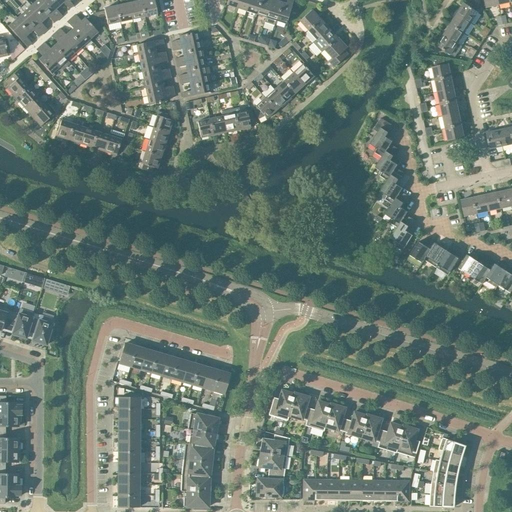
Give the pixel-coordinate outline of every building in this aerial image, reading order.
[(53,23),(57,19),(39,0),(37,0),(32,4),(30,2),(29,3),(44,20),(47,17),(53,23)] [(39,0),(57,19),(61,16),(55,9),(59,6),(53,0),(39,0)] [(73,5),(68,0),(53,0),(59,6),(62,3),(68,9),(73,5)] [(143,0),(140,1),(145,19),(144,17),(157,14),(153,0),(143,0)] [(227,0),(226,5),(234,7),(233,11),(235,11),(238,0),(227,0)] [(246,11),(249,0),(238,0),(235,11),(237,12),(238,8),(246,11)] [(249,0),(246,11),(254,14),(253,17),(255,17),(260,0),(249,0)] [(260,0),(255,17),(256,18),(257,15),(265,17),(264,22),(271,0),(260,0)] [(277,1),(277,0),(271,0),(264,22),(274,25),(274,24),(281,3),(277,1)] [(285,24),(292,0),(286,0),(285,4),(281,3),(274,24),(276,24),(277,21),(285,24)] [(140,20),(145,19),(140,1),(128,3),(132,19),(140,18),(140,20)] [(40,23),(44,20),(29,3),(28,4),(30,7),(23,12),(42,33),(46,29),(40,23)] [(120,22),(132,19),(128,3),(116,6),(120,22)] [(455,13),(471,24),(478,13),(464,4),(460,9),(460,8),(457,11),(455,13)] [(107,25),(120,22),(116,6),(104,9),(104,11),(94,13),(101,26),(107,23),(107,25)] [(307,31),(320,20),(311,10),(298,21),(307,31)] [(38,37),(42,33),(23,12),(17,18),(14,16),(13,17),(28,33),(32,30),(38,37)] [(100,26),(101,26),(94,13),(86,20),(84,18),(80,21),(75,15),(70,18),(89,39),(96,34),(98,36),(103,31),(100,26)] [(464,34),(471,24),(455,13),(454,14),(453,19),(453,20),(450,24),(464,34)] [(25,37),(28,33),(13,17),(12,18),(14,20),(8,27),(26,47),(31,43),(25,37)] [(83,45),(89,39),(70,18),(66,22),(72,29),(69,32),(84,49),(85,47),(83,45)] [(315,40),(328,29),(320,20),(307,31),(315,40)] [(458,44),(464,34),(450,24),(447,29),(446,29),(443,32),(442,34),(458,44)] [(84,49),(69,32),(65,35),(59,28),(55,32),(74,54),(81,48),(82,50),(84,49)] [(323,50),(336,38),(328,29),(315,40),(323,50)] [(172,47),(198,41),(196,34),(200,33),(199,31),(178,36),(179,40),(171,42),(172,47)] [(68,59),(74,54),(55,32),(51,36),(56,42),(53,46),(68,62),(70,61),(68,59)] [(286,33),(283,36),(288,42),(292,39),(286,33)] [(440,40),(436,46),(454,58),(462,47),(458,44),(442,34),(441,35),(440,38),(439,40),(440,40)] [(3,36),(0,36),(0,56),(7,56),(7,54),(9,53),(8,48),(6,39),(3,40),(3,36)] [(336,38),(323,50),(332,59),(329,61),(333,66),(329,69),(329,70),(347,54),(346,54),(342,50),(345,48),(336,38)] [(154,46),(160,45),(163,44),(162,39),(135,45),(136,48),(137,52),(134,53),(134,54),(155,50),(155,48),(154,46)] [(182,54),(203,49),(202,47),(199,48),(198,41),(172,47),(172,51),(181,49),(182,54)] [(50,49),(46,45),(44,42),(39,46),(59,67),(65,62),(67,63),(68,62),(53,46),(50,49)] [(291,45),(294,48),(297,51),(300,48),(295,42),(291,45)] [(53,73),(59,67),(39,46),(35,50),(41,56),(38,60),(53,77),(54,75),(53,73)] [(287,48),(281,54),(284,57),(291,51),(287,48)] [(175,63),(202,57),(200,50),(203,50),(203,49),(182,54),(183,59),(175,61),(175,63)] [(165,52),(162,53),(156,54),(155,50),(134,54),(135,56),(137,55),(139,62),(165,56),(165,52)] [(300,54),(305,60),(308,57),(303,51),(300,54)] [(101,53),(96,57),(102,63),(107,59),(101,53)] [(158,62),(163,61),(166,61),(165,56),(139,62),(140,69),(138,70),(138,71),(158,67),(158,62)] [(186,70),(206,65),(206,64),(203,64),(202,57),(175,63),(176,68),(185,66),(186,70)] [(272,62),(275,66),(281,60),(278,57),(272,62)] [(40,69),(31,60),(27,63),(30,67),(31,67),(36,72),(40,69)] [(308,63),(314,70),(317,67),(311,60),(308,63)] [(434,80),(451,76),(448,64),(432,67),(434,80)] [(179,80),(205,74),(204,67),(207,67),(206,65),(186,70),(186,74),(178,76),(179,80)] [(263,71),(266,74),(272,69),(269,65),(263,71)] [(292,73),(304,85),(313,77),(302,65),(292,73)] [(168,69),(165,70),(159,71),(158,67),(138,71),(138,73),(141,72),(142,79),(169,73),(168,69)] [(15,98),(30,84),(27,87),(19,78),(22,75),(18,70),(5,81),(9,86),(6,88),(15,98)] [(43,73),(38,77),(43,83),(44,81),(45,82),(48,79),(43,73)] [(161,78),(170,76),(169,73),(142,79),(144,86),(141,87),(141,88),(162,83),(161,78)] [(256,82),(263,77),(259,73),(253,79),(256,82)] [(294,93),(304,85),(292,73),(283,81),(294,93)] [(189,87),(210,82),(210,81),(207,81),(205,74),(179,80),(180,84),(188,83),(189,87)] [(437,92),(454,89),(451,76),(434,80),(437,92)] [(285,102),(294,93),(283,81),(274,90),(285,102)] [(51,82),(48,85),(53,91),(57,88),(51,82)] [(183,97),(209,92),(207,84),(210,84),(210,82),(189,87),(190,91),(182,92),(183,97)] [(244,87),(247,91),(253,85),(250,82),(244,87)] [(172,86),(169,87),(163,88),(162,83),(141,88),(142,90),(145,89),(146,96),(173,91),(172,86)] [(23,107),(35,96),(38,94),(30,84),(15,98),(23,107)] [(440,104),(456,101),(454,89),(437,92),(440,104)] [(276,110),(285,102),(274,90),(265,98),(276,110)] [(60,91),(56,94),(62,100),(65,97),(60,91)] [(165,97),(171,96),(174,95),(173,91),(146,96),(148,103),(145,104),(145,105),(166,101),(165,97)] [(32,117),(44,106),(35,96),(23,107),(32,117)] [(276,110),(265,98),(262,96),(259,99),(261,101),(253,109),(258,119),(264,116),(266,119),(276,110)] [(442,117),(459,113),(456,101),(440,104),(442,117)] [(44,106),(32,117),(40,126),(52,115),(44,106)] [(225,132),(237,130),(232,108),(227,109),(228,115),(221,116),(225,132)] [(233,108),(232,108),(237,130),(250,127),(249,125),(256,123),(250,110),(246,111),(234,114),(233,108)] [(152,128),(168,133),(172,121),(170,120),(171,116),(157,112),(152,128)] [(445,129),(462,126),(459,113),(442,117),(445,129)] [(213,135),(225,132),(221,116),(209,119),(213,135)] [(390,144),(390,145),(392,142),(385,137),(388,133),(392,132),(395,127),(391,125),(381,118),(373,130),(377,132),(375,136),(370,144),(375,148),(374,149),(376,150),(374,153),(381,157),(382,157),(390,144)] [(200,138),(213,135),(209,119),(197,121),(200,138)] [(68,140),(73,124),(60,120),(55,136),(68,140)] [(80,144),(85,128),(73,124),(68,140),(80,144)] [(462,126),(445,129),(448,142),(464,138),(462,126)] [(502,147),(511,144),(511,132),(511,127),(499,130),(502,147)] [(92,148),(97,132),(85,128),(80,144),(92,148)] [(164,144),(168,133),(152,128),(148,139),(164,144)] [(104,151),(111,130),(110,130),(108,135),(97,132),(92,148),(104,151)] [(111,130),(104,151),(115,155),(120,140),(122,140),(124,134),(111,130)] [(495,148),(502,147),(499,130),(486,133),(489,149),(487,149),(489,156),(497,155),(495,148)] [(160,156),(164,144),(148,139),(144,151),(160,156)] [(397,149),(390,145),(390,144),(382,157),(381,157),(380,160),(379,162),(375,168),(381,171),(380,173),(381,174),(379,176),(387,181),(395,168),(397,165),(390,161),(393,156),(397,155),(400,151),(397,149)] [(156,168),(160,156),(144,151),(141,163),(137,161),(135,167),(151,172),(153,167),(156,168)] [(404,174),(395,168),(387,181),(380,191),(385,195),(384,196),(386,197),(384,200),(392,204),(392,205),(400,191),(400,192),(402,189),(403,189),(396,184),(398,180),(402,179),(405,174),(404,174)] [(501,209),(511,206),(511,202),(509,190),(497,192),(501,209)] [(410,198),(400,192),(400,191),(392,205),(392,204),(385,215),(391,218),(390,220),(391,221),(390,223),(397,228),(405,215),(406,215),(407,213),(408,212),(401,208),(403,203),(407,202),(410,198)] [(488,212),(501,209),(497,192),(485,195),(488,212)] [(476,214),(488,212),(485,195),(473,198),(476,214)] [(464,217),(476,214),(473,198),(460,200),(464,217)] [(415,221),(406,215),(405,215),(397,228),(394,232),(390,238),(397,243),(395,247),(402,251),(405,248),(405,247),(409,249),(413,244),(410,241),(411,239),(413,236),(406,231),(408,227),(412,226),(415,221)] [(419,267),(422,263),(424,260),(430,249),(427,247),(428,245),(428,242),(425,241),(423,241),(421,244),(419,242),(407,259),(419,267)] [(436,267),(446,251),(444,250),(445,247),(445,245),(442,243),(440,243),(438,245),(434,243),(433,245),(430,249),(424,260),(436,267)] [(446,251),(436,267),(448,275),(454,266),(455,264),(459,259),(455,256),(456,254),(456,252),(453,250),(451,251),(449,253),(446,251)] [(467,280),(479,262),(476,260),(478,258),(478,256),(474,254),(472,254),(471,257),(467,254),(458,268),(462,270),(462,271),(462,274),(464,273),(465,272),(470,275),(468,278),(467,278),(466,279),(467,280)] [(491,270),(490,270),(487,268),(489,265),(488,263),(485,261),(483,261),(482,264),(479,262),(467,280),(468,281),(470,279),(469,278),(470,276),(476,279),(475,280),(476,282),(478,281),(482,283),(484,280),(491,270)] [(495,289),(507,271),(504,269),(506,267),(505,265),(502,263),(500,263),(499,266),(495,263),(490,270),(491,270),(484,280),(494,287),(494,288),(495,289)] [(511,270),(509,273),(507,271),(495,289),(496,290),(498,288),(496,287),(498,285),(504,288),(503,289),(503,291),(506,291),(506,290),(510,292),(511,289),(511,270)] [(24,272),(21,282),(27,284),(30,274),(24,272)] [(47,280),(44,289),(51,291),(54,282),(47,280)] [(8,325),(12,312),(6,310),(7,309),(0,306),(0,330),(0,331),(2,323),(8,325)] [(20,309),(18,314),(12,312),(8,325),(14,327),(11,334),(14,335),(23,337),(23,338),(25,339),(28,331),(32,318),(33,313),(20,309)] [(40,315),(38,320),(32,318),(28,331),(34,333),(32,341),(34,341),(43,344),(46,345),(50,332),(51,332),(53,326),(52,326),(54,320),(40,315)] [(129,366),(135,347),(130,346),(131,345),(124,344),(122,350),(120,357),(118,363),(120,364),(120,363),(129,366)] [(135,347),(129,366),(140,369),(145,350),(140,348),(135,347)] [(150,372),(156,353),(151,352),(145,350),(140,369),(150,372)] [(166,356),(160,354),(156,353),(150,372),(161,375),(166,356)] [(166,356),(161,375),(172,379),(177,359),(172,358),(166,356)] [(181,381),(187,362),(181,360),(181,361),(177,359),(172,379),(181,381)] [(197,365),(193,364),(187,362),(181,381),(192,384),(197,365)] [(202,387),(208,368),(202,366),(202,367),(197,365),(192,384),(202,387)] [(218,371),(213,370),(208,368),(202,387),(212,390),(218,371)] [(218,371),(212,390),(222,393),(224,394),(225,388),(227,380),(228,380),(229,374),(223,372),(223,373),(218,371)] [(287,420),(294,394),(294,395),(287,393),(287,392),(281,390),(280,394),(281,394),(279,399),(273,398),(268,415),(287,420)] [(305,426),(310,409),(304,407),(307,398),(304,397),(304,396),(298,394),(297,395),(294,394),(287,420),(287,421),(289,415),(300,419),(306,421),(304,426),(305,426)] [(5,397),(0,396),(0,414),(21,415),(21,405),(18,405),(18,403),(5,403),(5,397)] [(118,410),(138,409),(138,399),(139,399),(139,398),(132,397),(132,398),(124,398),(124,397),(118,397),(118,404),(118,410)] [(323,431),(331,405),(330,405),(330,406),(323,404),(323,403),(317,401),(316,405),(317,405),(315,410),(310,409),(305,426),(323,431)] [(342,432),(346,420),(340,418),(343,409),(340,408),(340,406),(334,405),(334,406),(331,405),(323,431),(323,432),(325,426),(336,430),(342,432)] [(118,420),(138,420),(138,409),(118,410),(118,414),(118,420)] [(361,437),(367,416),(366,416),(366,417),(359,415),(359,414),(353,412),(352,416),(353,416),(352,421),(346,420),(342,432),(348,434),(349,433),(361,437)] [(187,429),(216,434),(218,425),(216,425),(217,419),(190,413),(187,429)] [(21,415),(0,414),(0,432),(4,432),(5,426),(17,426),(17,422),(20,422),(20,415),(21,415)] [(377,448),(382,431),(377,429),(380,420),(376,418),(376,417),(370,416),(370,417),(367,416),(361,437),(373,441),(372,441),(378,443),(377,448)] [(118,431),(138,431),(138,420),(118,420),(118,426),(118,431)] [(395,453),(403,427),(402,427),(402,428),(395,426),(396,424),(390,423),(388,427),(389,427),(388,432),(382,431),(377,448),(395,453)] [(403,427),(395,453),(397,448),(409,452),(415,454),(419,442),(413,440),(416,431),(412,429),(412,428),(406,426),(406,428),(403,427)] [(215,443),(216,434),(187,429),(193,431),(192,436),(189,436),(188,444),(184,443),(184,444),(212,448),(213,443),(215,443)] [(118,442),(138,442),(138,431),(118,431),(118,435),(118,442)] [(4,432),(0,432),(0,450),(20,450),(20,442),(17,442),(17,439),(4,438),(4,432)] [(286,457),(286,456),(289,438),(273,434),(272,441),(266,440),(266,439),(262,439),(261,446),(262,446),(261,453),(286,457)] [(438,449),(461,456),(461,455),(462,452),(464,446),(441,438),(438,449)] [(118,453),(138,452),(138,442),(118,442),(118,447),(118,453)] [(212,449),(212,448),(184,444),(183,460),(212,463),(213,454),(211,453),(212,449)] [(459,462),(461,456),(438,449),(438,450),(441,451),(439,461),(435,460),(458,466),(458,465),(459,462)] [(20,450),(0,450),(0,467),(4,468),(4,462),(17,462),(17,458),(20,458),(20,450)] [(118,464),(138,463),(138,452),(118,453),(118,457),(118,464)] [(283,475),(286,457),(261,453),(260,459),(259,459),(257,467),(262,467),(262,466),(268,467),(267,474),(283,475)] [(211,472),(212,463),(183,460),(181,475),(209,477),(209,472),(211,472)] [(457,472),(458,466),(435,460),(432,472),(456,476),(456,472),(457,472)] [(118,474),(138,474),(138,463),(118,464),(118,469),(118,474)] [(4,468),(0,467),(0,485),(20,486),(19,486),(19,478),(17,478),(17,474),(4,474),(4,468)] [(455,482),(456,476),(432,472),(430,483),(454,486),(455,482)] [(118,485),(138,485),(138,474),(118,474),(118,479),(118,485)] [(283,475),(267,474),(267,480),(257,479),(257,483),(257,486),(257,488),(256,488),(255,496),(261,497),(261,496),(267,496),(267,495),(278,495),(278,496),(282,496),(283,475)] [(208,483),(209,477),(181,475),(180,490),(210,492),(210,483),(208,483)] [(315,500),(315,480),(303,480),(303,500),(315,500)] [(326,500),(327,481),(315,480),(315,500),(326,500)] [(338,500),(338,481),(327,481),(326,500),(338,500)] [(349,500),(350,481),(338,481),(338,500),(349,500)] [(361,501),(361,481),(350,481),(349,500),(361,501)] [(372,501),(373,481),(361,481),(361,501),(372,501)] [(384,501),(384,481),(373,481),(372,501),(384,501)] [(395,501),(396,482),(384,481),(384,501),(395,501)] [(396,482),(395,501),(408,501),(408,482),(396,482)] [(454,492),(454,486),(430,483),(429,494),(429,495),(453,496),(453,492),(454,492)] [(17,495),(20,495),(20,486),(0,485),(0,503),(4,504),(4,497),(17,497),(17,495)] [(118,496),(138,496),(138,485),(118,485),(117,491),(118,491),(118,496)] [(209,501),(210,492),(180,490),(180,491),(187,492),(186,497),(183,497),(183,507),(205,507),(207,507),(208,501),(209,501)] [(453,503),(453,496),(429,495),(429,507),(453,507),(453,506),(452,506),(453,503)] [(138,496),(118,496),(118,500),(117,500),(117,507),(124,507),(132,507),(138,507),(138,506),(138,496)]
